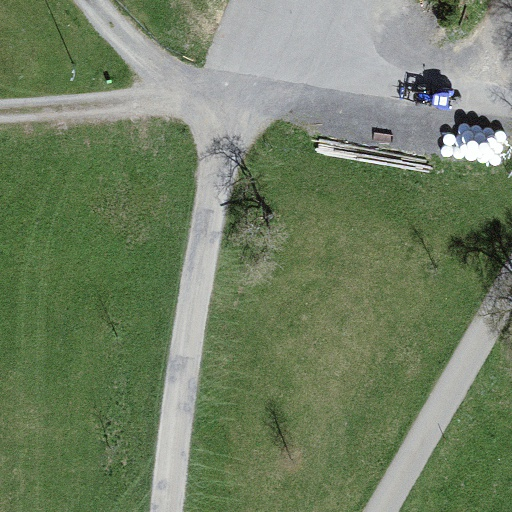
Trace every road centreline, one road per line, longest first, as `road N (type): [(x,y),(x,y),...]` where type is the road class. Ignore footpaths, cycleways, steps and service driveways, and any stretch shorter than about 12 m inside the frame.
road 1 (track): [(168,511),(214,103)]
road 2 (track): [(214,103),(0,116)]
road 3 (track): [(214,103),(117,0)]
